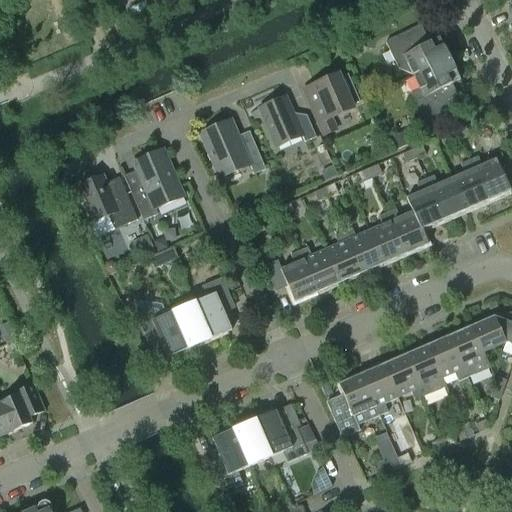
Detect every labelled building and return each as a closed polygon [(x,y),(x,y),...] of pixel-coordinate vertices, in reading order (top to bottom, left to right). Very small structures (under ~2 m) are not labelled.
[(443,49),(438,39),(426,45),(417,27),(384,43),(398,70),(412,78),(450,59),(444,48),(443,49)] [(412,78),(418,90),(410,95),(419,114),(443,103),(437,92),(459,81),(454,72),(456,71),(450,59),(412,78)] [(326,81),(313,86),(313,87),(314,87),(322,104),(311,109),(323,137),(335,131),(330,120),(352,110),(337,76),(336,76),(337,79),(327,83),(326,81)] [(170,93),(145,102),(153,123),(178,114),(170,93)] [(305,117),(294,122),(284,99),(258,110),(275,149),(301,138),(304,144),(315,139),(305,117)] [(253,145),(242,150),(230,122),(199,136),(218,180),(249,166),(253,176),(264,171),(253,145)] [(465,128),(455,132),(459,141),(469,137),(465,128)] [(459,141),(455,132),(445,137),(449,145),(459,141)] [(407,136),(401,139),(391,143),(395,152),(411,145),(407,136)] [(421,147),(411,151),(415,160),(425,156),(421,147)] [(142,222),(156,216),(154,210),(183,198),(162,151),(131,165),(141,187),(129,193),(142,222)] [(415,160),(411,151),(401,156),(405,164),(415,160)] [(472,171),(487,206),(498,201),(497,199),(509,194),(494,161),(480,167),(476,158),(468,162),(472,171)] [(459,166),(463,175),(450,180),(464,213),(475,209),(475,211),(487,206),(472,171),(468,162),(459,166)] [(377,166),(367,170),(371,179),(380,175),(377,166)] [(371,179),(367,170),(357,175),(361,184),(371,179)] [(450,180),(436,186),(432,177),(424,181),(443,225),(454,220),(453,218),(464,213),(450,180)] [(110,197),(102,178),(78,188),(93,223),(107,217),(113,231),(136,221),(124,194),(114,198),(110,197)] [(419,194),(406,199),(412,214),(421,232),(430,228),(431,230),(443,225),(424,181),(415,185),(419,194)] [(333,185),(323,190),(327,198),(336,194),(333,185)] [(327,198),(323,190),(313,194),(317,203),(327,198)] [(283,218),(287,216),(292,213),(289,204),(279,209),(283,218)] [(412,214),(398,220),(395,211),(386,214),(405,258),(416,253),(416,251),(427,246),(421,232),(412,214)] [(405,258),(386,214),(377,218),(381,227),(368,233),(382,266),(393,261),(394,263),(405,258)] [(258,218),(246,223),(252,237),(264,232),(258,218)] [(350,230),(342,234),(361,277),(372,272),(372,270),(382,266),(368,233),(354,239),(350,230)] [(337,246),(324,252),(338,285),(349,280),(350,282),(361,277),(342,234),(333,237),(337,246)] [(148,259),(153,270),(177,260),(172,248),(148,259)] [(324,252),(310,258),(306,249),(298,253),(302,261),(317,296),(328,291),(328,290),(338,285),(324,252)] [(293,265),(280,271),(276,262),(263,268),(274,293),(286,288),(293,304),(305,299),(306,301),(317,296),(302,261),(298,253),(289,256),(293,265)] [(205,299),(193,304),(209,341),(212,340),(213,342),(227,336),(226,334),(230,332),(221,310),(232,305),(221,279),(200,288),(205,299)] [(172,313),(165,316),(160,306),(137,303),(135,317),(146,342),(157,338),(166,360),(171,358),(172,359),(185,353),(185,352),(188,350),(172,313)] [(193,304),(172,313),(188,350),(209,341),(193,304)] [(470,326),(470,328),(485,361),(482,353),(504,344),(511,347),(511,315),(510,315),(507,315),(506,316),(504,317),(502,318),(502,319),(500,321),(493,318),(481,323),(481,321),(470,326)] [(485,361),(470,328),(459,333),(459,331),(447,336),(462,370),(466,379),(489,370),(485,361)] [(437,342),(426,347),(440,380),(454,374),(458,383),(466,379),(462,370),(447,336),(436,341),(437,342)] [(440,380),(426,347),(415,352),(415,350),(403,355),(418,390),(422,398),(444,389),(440,380)] [(393,362),(382,366),(396,399),(410,393),(414,402),(422,398),(418,390),(403,355),(392,360),(393,362)] [(371,369),(359,374),(374,409),(378,418),(387,414),(383,405),(396,399),(382,366),(371,371),(371,369)] [(337,386),(344,402),(332,407),(343,433),(357,427),(353,418),(366,412),(370,421),(378,418),(374,409),(359,374),(348,379),(349,381),(337,386)] [(493,389),(502,392),(505,382),(496,379),(493,389)] [(32,386),(0,399),(0,408),(11,434),(31,425),(29,419),(43,413),(32,386)] [(502,392),(493,389),(489,399),(498,402),(502,392)] [(0,438),(11,434),(0,408),(0,438)] [(291,449),(284,435),(275,413),(270,415),(270,413),(256,419),(257,421),(253,422),(269,459),(281,453),(291,449)] [(269,459),(253,422),(232,431),(248,468),(269,459)] [(484,422),(474,426),(478,435),(488,430),(484,422)] [(291,449),(281,453),(286,464),(307,456),(303,447),(314,442),(307,427),(296,431),(296,430),(284,435),(291,449)] [(511,438),(507,430),(499,434),(504,444),(511,439),(511,438)] [(211,440),(217,455),(206,460),(221,493),(241,484),(236,473),(248,468),(232,431),(229,432),(229,431),(215,437),(215,439),(211,440)] [(440,441),(444,450),(454,445),(450,437),(440,441)] [(444,450),(440,441),(430,445),(434,454),(444,450)] [(407,455),(397,460),(400,469),(410,464),(407,455)] [(382,463),(377,466),(382,477),(400,469),(397,460),(395,458),(382,463)] [(35,510),(30,511),(50,511),(51,511),(51,510),(51,509),(51,507),(50,506),(49,505),(48,504),(47,504),(46,503),(44,503),(43,503),(42,503),(41,503),(40,503),(39,504),(38,505),(37,505),(37,506),(36,508),(36,509),(35,510)]
